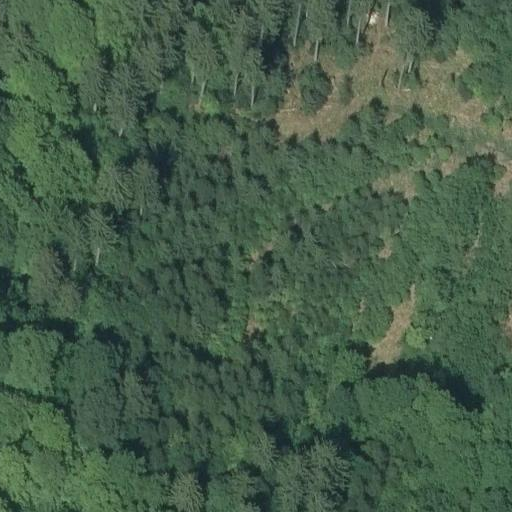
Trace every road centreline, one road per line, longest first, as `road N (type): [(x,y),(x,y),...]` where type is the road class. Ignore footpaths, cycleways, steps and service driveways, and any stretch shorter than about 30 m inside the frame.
road 1 (track): [(125,511),(97,404),(84,379),(52,352),(22,296),(22,254),(0,158)]
road 2 (track): [(511,150),(377,103)]
